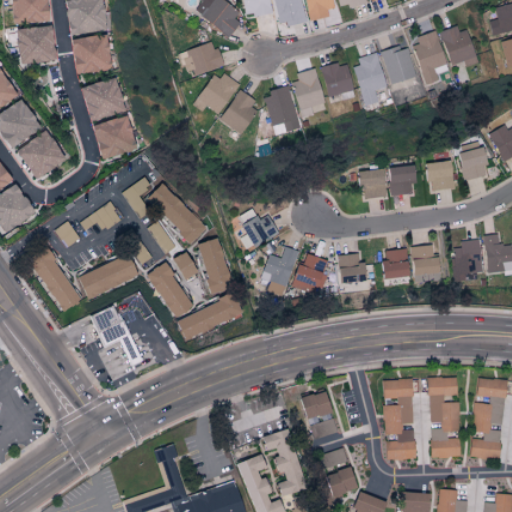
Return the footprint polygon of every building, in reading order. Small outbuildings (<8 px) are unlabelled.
[(46,21),(44,0),(9,0),(10,22),(46,21)] [(63,0),(66,34),(103,30),(99,0),(63,0)] [(238,22),(232,17),(237,11),(222,0),(200,0),(193,10),(227,36),(238,22)] [(240,0),(243,16),(270,11),(267,0),(240,0)] [(272,0),(277,25),(303,21),(299,0),(272,0)] [(333,7),(330,0),(303,0),(308,20),(327,15),(325,9),(333,7)] [(336,0),(338,8),(364,1),(363,0),(336,0)] [(490,34),(511,29),(511,2),(492,6),(494,19),(487,21),(490,34)] [(53,59),(50,25),(14,27),(17,62),(53,59)] [(476,63),(466,29),(457,31),(455,26),(438,30),(448,65),(462,61),(464,66),(476,63)] [(410,45),(424,85),(438,80),(436,74),(447,70),(433,30),(415,36),(417,43),(410,45)] [(69,37),(72,72),(108,69),(105,34),(69,37)] [(504,67),(511,65),(511,36),(499,40),(504,67)] [(179,50),(184,71),(192,69),(193,73),(221,67),(217,47),(212,48),(210,43),(179,50)] [(389,84),(414,75),(403,44),(378,52),(389,84)] [(352,66),(361,105),(377,102),(374,89),(383,87),(376,52),(356,57),(358,65),(352,66)] [(319,67),(326,97),(341,93),(342,99),(353,96),(344,61),(319,67)] [(300,117),(325,109),(312,67),(295,73),(297,80),(289,82),(300,117)] [(218,114),(236,82),(221,73),(218,78),(210,73),(191,104),(202,110),(204,106),(218,114)] [(87,120),(122,111),(113,77),(78,86),(87,120)] [(262,92),(271,134),(297,128),(288,87),(262,92)] [(254,100),(237,89),(217,119),(239,134),(255,110),(249,106),(254,100)] [(0,110),(0,135),(9,147),(39,125),(18,97),(0,110)] [(90,123),(98,158),(133,150),(125,115),(90,123)] [(511,153),(511,126),(504,130),(502,125),(487,132),(499,159),(511,153)] [(34,179),(63,158),(42,129),(13,150),(34,179)] [(462,180),(483,174),(480,165),(484,164),(477,141),(469,143),(470,148),(454,153),(462,180)] [(429,181),(430,190),(451,188),(448,160),(422,163),(424,181),(429,181)] [(409,193),(408,184),(413,183),(411,164),(385,167),(388,195),(409,193)] [(382,197),(381,169),(355,170),(356,186),(362,186),(363,198),(382,197)] [(136,196),(149,186),(142,176),(120,192),(136,213),(145,207),(136,196)] [(188,243),(204,228),(158,182),(143,198),(188,243)] [(0,191),(0,229),(2,233),(33,212),(13,183),(0,191)] [(77,221),(83,230),(95,223),(100,231),(119,219),(107,202),(77,221)] [(239,223),(250,245),(275,234),(266,215),(257,219),(255,216),(239,223)] [(53,230),(65,246),(77,237),(65,221),(53,230)] [(157,222),(147,228),(163,254),(173,248),(157,222)] [(119,235),(140,264),(150,256),(129,228),(119,235)] [(485,272),(503,271),(503,275),(511,274),(511,269),(509,244),(497,245),(496,234),(481,235),(485,272)] [(208,293),(229,287),(214,237),(193,243),(208,293)] [(473,279),(472,272),(479,272),(477,240),(458,240),(458,248),(450,248),(452,280),(473,279)] [(411,280),(437,279),(435,254),(430,254),(430,245),(409,246),(411,280)] [(79,299),(43,247),(25,260),(61,311),(79,299)] [(266,254),(259,278),(268,281),(265,291),(282,296),(295,251),(282,247),(279,258),(266,254)] [(379,260),(381,279),(407,276),(404,248),(383,250),(384,259),(379,260)] [(195,272),(184,251),(170,258),(181,279),(195,272)] [(75,276),(85,298),(136,276),(126,254),(75,276)] [(325,259),(305,254),(302,263),(296,262),(289,286),(318,294),(324,274),(321,274),(325,259)] [(337,282),(362,281),(361,261),(357,261),(356,254),(336,254),(337,282)] [(146,272),(170,319),(189,309),(165,262),(146,272)] [(174,318),(182,338),(239,315),(231,295),(174,318)] [(109,310),(117,326),(121,324),(132,349),(139,364),(127,367),(119,349),(116,345),(109,348),(106,349),(102,351),(102,349),(89,320),(108,310),(109,310)] [(429,457),(458,456),(458,437),(446,438),(446,431),(457,431),(457,402),(441,402),(441,395),(455,394),(455,376),(426,377),(427,422),(439,422),(439,428),(428,428),(429,457)] [(504,379),(476,377),(475,396),(488,397),(487,403),(472,402),(470,431),(482,432),(482,439),(470,438),(468,457),(497,459),(499,431),(489,430),(489,423),(501,424),(504,379)] [(411,423),(410,379),(381,379),(381,398),(395,398),(395,405),(381,405),(382,434),(394,433),(395,441),(384,441),(384,459),(413,459),(412,429),(400,430),(400,423),(411,423)] [(303,418),(328,413),(324,391),(298,396),(303,418)] [(335,431),(331,418),(307,425),(312,439),(335,431)] [(260,435),(263,450),(272,448),(280,481),(275,482),(278,496),(303,490),(288,428),(260,435)] [(121,499),(124,511),(135,511),(184,498),(173,457),(175,456),(172,444),(152,449),(162,487),(121,499)] [(345,462),(340,447),(317,455),(323,470),(345,462)] [(234,463),(252,511),(281,511),(282,511),(278,499),(267,502),(264,493),(268,492),(263,477),(258,479),(254,470),(263,467),(258,454),(234,463)] [(323,474),(329,497),(354,489),(348,467),(323,474)] [(187,493),(189,501),(173,506),(174,511),(241,511),(233,481),(187,493)] [(464,511),(465,500),(455,500),(455,490),(437,488),(435,511),(464,511)] [(425,511),(427,493),(397,491),(396,509),(400,510),(399,511),(425,511)] [(379,511),(383,501),(356,492),(350,508),(353,509),(352,511),(379,511)] [(511,511),(511,494),(493,493),(493,503),(481,502),(480,511),(511,511)]
